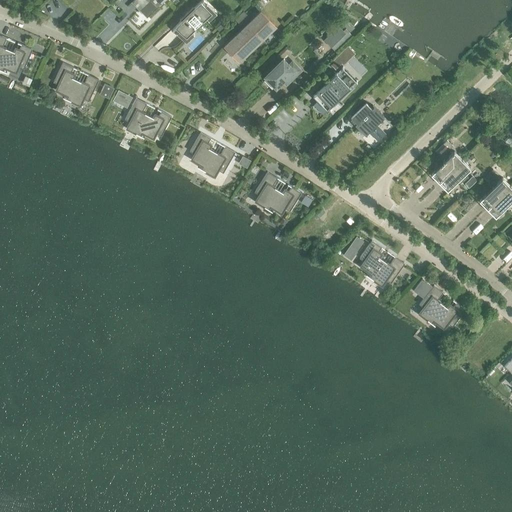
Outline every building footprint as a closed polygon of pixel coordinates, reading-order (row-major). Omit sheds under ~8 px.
[(133,0),(131,2),(147,18),(158,6),(160,8),(164,3),(163,2),(164,0),(133,0)] [(175,26),(186,37),(195,28),(194,28),(193,27),(195,26),(194,26),(200,20),(201,19),(202,20),(202,21),(203,21),(212,12),(200,1),(175,26)] [(244,11),(235,19),(241,26),(250,18),(244,11)] [(257,17),(227,48),(233,54),(235,51),(241,57),(251,47),(253,48),(262,39),(260,38),(269,29),(257,17)] [(348,21),(343,25),(350,32),(354,27),(348,21)] [(338,26),(324,40),(331,47),(345,33),(343,31),(338,26)] [(0,35),(0,69),(2,71),(4,67),(16,72),(19,67),(24,69),(32,49),(21,44),(19,50),(15,48),(14,52),(3,47),(6,38),(0,35)] [(283,59),(265,77),(276,88),(285,79),(288,83),(301,70),(292,62),(289,65),(283,59)] [(71,73),(73,68),(62,63),(53,82),(58,84),(56,90),(63,93),(61,97),(80,106),(83,99),(89,101),(99,80),(88,74),(84,83),(73,78),(74,74),(71,73)] [(336,73),(313,96),(327,110),(332,105),(334,106),(338,102),(337,100),(350,87),(336,73)] [(104,83),(99,94),(109,98),(114,88),(104,83)] [(120,100),(128,104),(131,98),(119,91),(114,100),(118,102),(120,100)] [(142,112),(146,104),(146,103),(136,98),(125,119),(130,122),(126,128),(140,135),(142,132),(153,139),(156,133),(161,136),(171,117),(161,111),(158,116),(155,114),(153,117),(142,112)] [(366,102),(351,117),(360,126),(358,128),(365,135),(368,132),(370,133),(378,126),(376,124),(384,117),(373,106),(371,108),(366,102)] [(223,173),(235,152),(225,146),(220,154),(209,148),(211,145),(208,143),(210,138),(200,132),(189,151),(194,154),(191,159),(198,163),(196,166),(214,177),(218,170),(223,173)] [(447,140),(435,152),(441,158),(445,153),(453,146),(447,140)] [(434,170),(443,178),(462,159),(454,151),(434,170)] [(242,156),(238,163),(246,168),(251,161),(242,156)] [(462,159),(443,178),(451,187),(470,168),(462,159)] [(492,169),(484,178),(489,183),(498,175),(492,169)] [(290,211),(301,193),(291,187),(288,191),(285,189),(283,192),(272,186),(277,178),(267,172),(254,192),(259,195),(255,201),(268,209),(270,206),(281,213),(285,208),(290,211)] [(472,176),(465,184),(469,188),(476,180),(472,176)] [(483,196),(491,205),(510,186),(502,177),(483,196)] [(511,187),(510,186),(491,205),(499,213),(511,200),(511,187)] [(305,196),(301,202),(308,207),(312,200),(305,196)] [(359,231),(346,249),(352,254),(365,236),(359,231)] [(391,283),(404,263),(395,257),(389,264),(379,257),(381,254),(378,252),(381,247),(372,240),(359,258),(364,261),(360,266),(366,271),(364,274),(382,286),(386,280),(391,283)] [(437,300),(443,293),(443,292),(434,285),(419,304),(423,308),(419,313),(431,323),(433,320),(444,328),(447,323),(452,327),(465,310),(456,302),(452,307),(449,304),(447,307),(437,300)] [(511,358),(503,368),(511,376),(511,381),(510,384),(511,385),(511,358)]
